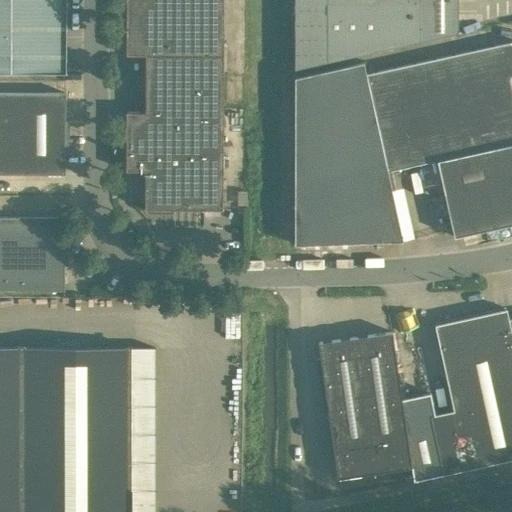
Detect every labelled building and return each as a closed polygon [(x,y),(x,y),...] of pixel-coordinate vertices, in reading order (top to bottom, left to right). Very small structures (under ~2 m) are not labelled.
[(0,0),(0,72),(66,73),(66,0),(0,0)] [(145,77),(223,76),(222,0),(126,0),(126,54),(145,54),(145,77)] [(293,0),(294,69),(457,33),(457,0),(293,0)] [(294,192),(391,170),(436,160),(511,144),(511,88),(509,77),(511,76),(511,40),(366,74),(363,62),(294,77),(294,192)] [(222,209),(222,188),(223,76),(145,77),(145,111),(126,111),(125,170),(145,170),(144,209),(222,209)] [(0,173),(64,174),(65,92),(0,91),(0,173)] [(511,144),(436,160),(453,236),(511,223),(511,144)] [(391,170),(294,192),(294,244),(403,240),(391,189),(395,189),(391,170)] [(64,217),(60,217),(0,216),(0,290),(64,291),(64,217)] [(425,393),(401,398),(411,467),(413,479),(413,480),(442,474),(511,458),(511,335),(508,319),(506,308),(434,324),(453,410),(430,415),(425,393)] [(366,335),(318,342),(337,477),(411,467),(401,398),(391,331),(366,335)] [(129,511),(130,348),(0,347),(0,511),(129,511)]
